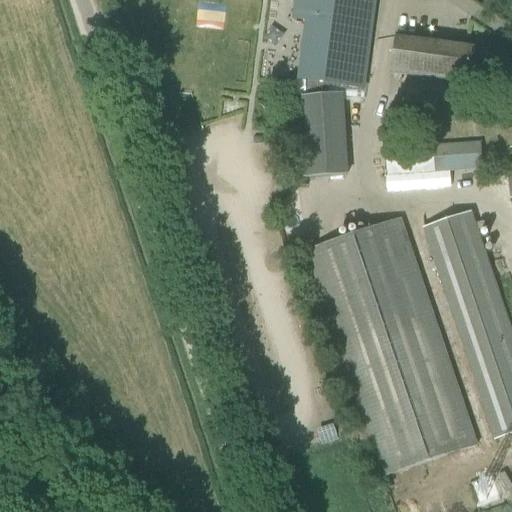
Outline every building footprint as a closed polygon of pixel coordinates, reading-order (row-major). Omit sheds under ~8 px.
[(298,0),(296,19),(309,21),(301,81),(360,89),(371,0),(298,0)] [(223,30),(224,10),(196,9),(195,28),(223,30)] [(504,89),(509,51),(395,36),(390,75),(504,89)] [(268,55),(267,76),(301,78),(302,57),(268,55)] [(386,175),(470,168),(469,146),(384,152),(386,175)] [(489,442),(511,435),(511,331),(477,213),(425,229),(489,442)] [(475,448),(407,220),(330,243),(378,405),(396,400),(403,423),(422,418),(434,460),(475,448)]
